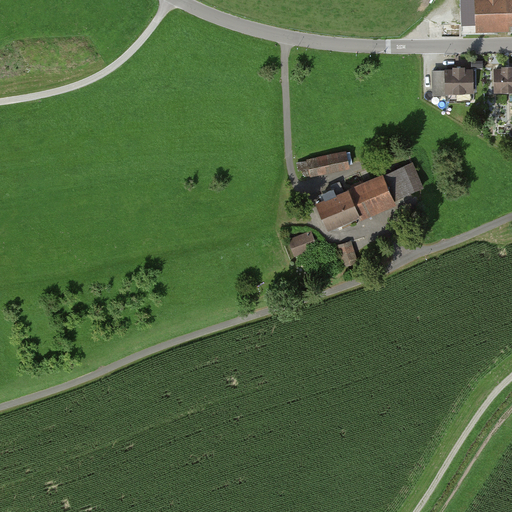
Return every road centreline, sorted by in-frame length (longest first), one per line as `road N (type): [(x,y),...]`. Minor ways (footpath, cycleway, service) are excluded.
road 1 (track): [(0,407),(363,280),(511,217)]
road 2 (track): [(286,36),(292,160),(304,202),(337,235),(369,229),(424,252)]
road 3 (unclassified): [(181,0),(286,36),(420,45)]
road 4 (track): [(170,0),(127,58),(94,78),(0,103)]
road 5 (track): [(511,377),(463,432),(413,511)]
